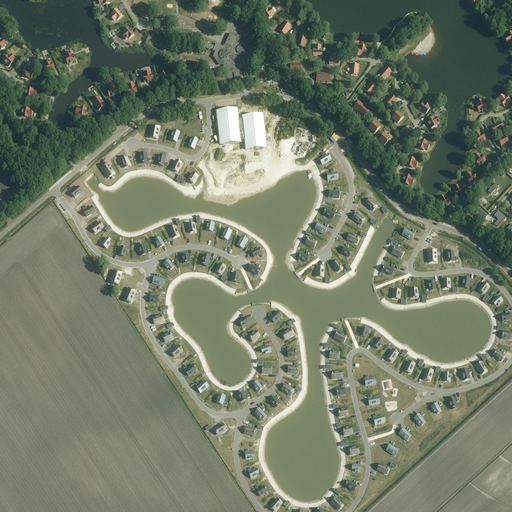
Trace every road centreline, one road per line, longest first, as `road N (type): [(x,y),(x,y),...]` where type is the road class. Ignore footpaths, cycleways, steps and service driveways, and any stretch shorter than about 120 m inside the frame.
road 1 (unclassified): [(180,103),(262,94),(301,101),(330,121),(397,204),(465,235),(511,275)]
road 2 (unclassified): [(0,236),(133,121),(180,103)]
